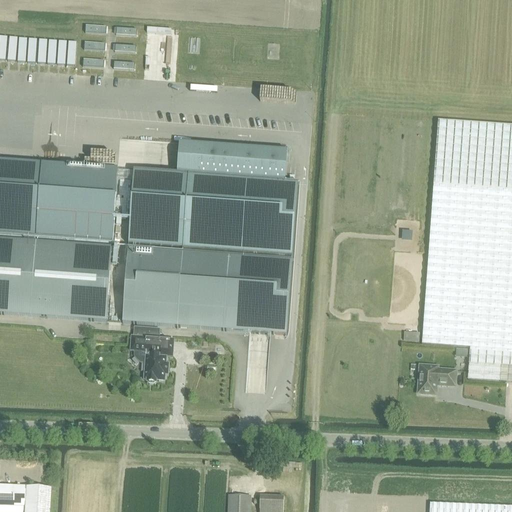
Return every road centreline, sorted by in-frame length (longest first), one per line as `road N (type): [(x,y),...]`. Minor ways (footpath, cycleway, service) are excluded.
road 1 (unknown): [(0,130),(256,134),(288,144),(303,176),(292,351),(282,382),(257,410),(250,439)]
road 2 (tertiary): [(0,429),(511,448)]
